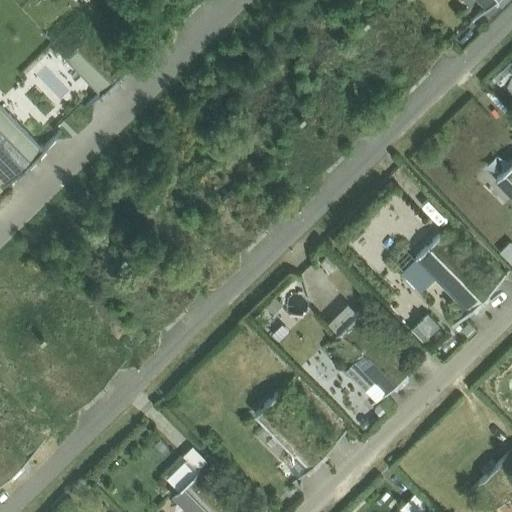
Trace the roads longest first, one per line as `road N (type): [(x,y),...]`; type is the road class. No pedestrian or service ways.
road 1 (unclassified): [(511,17),(4,511)]
road 2 (unclassified): [(236,0),(0,231)]
road 3 (unclassified): [(511,312),(307,511)]
